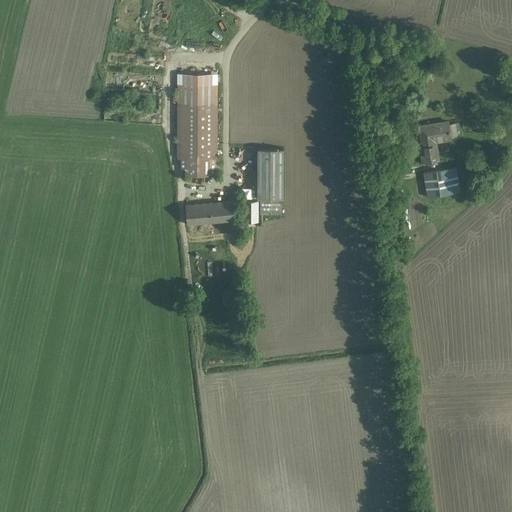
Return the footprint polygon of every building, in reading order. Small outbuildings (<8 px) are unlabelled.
[(219,178),(219,61),(173,61),(173,163),(189,163),(189,178),(219,178)] [(453,139),(450,120),(416,125),(421,162),(440,160),(437,142),(453,139)] [(165,139),(125,135),(124,145),(133,146),(132,156),(163,159),(165,139)] [(281,147),(254,147),(254,199),(281,199),(281,147)] [(458,168),(420,174),(424,201),(462,195),(458,168)] [(187,224),(233,221),(232,199),(186,203),(187,224)] [(272,215),(292,215),(292,201),(272,201),(272,215)]
